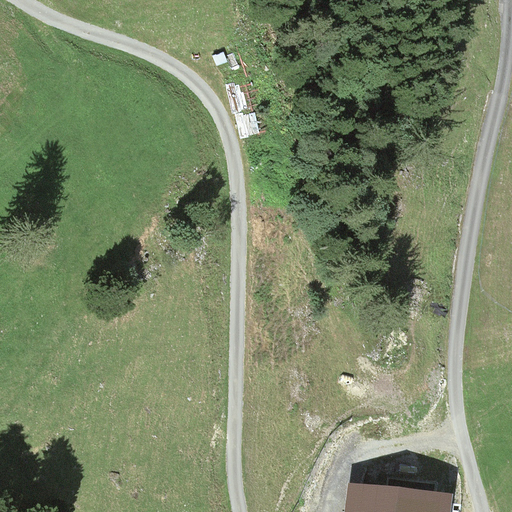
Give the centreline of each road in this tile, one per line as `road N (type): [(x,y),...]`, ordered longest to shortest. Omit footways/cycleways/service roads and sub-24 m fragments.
road 1 (track): [(240,511),(236,171),(220,106),(166,62),(24,0)]
road 2 (track): [(511,0),(510,39),(474,201),(456,369),(458,421),(483,511)]
